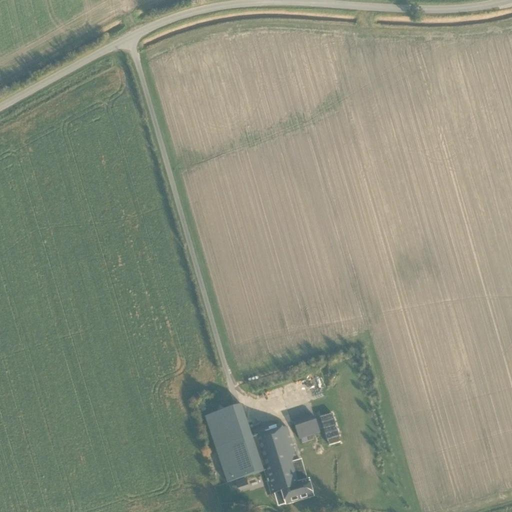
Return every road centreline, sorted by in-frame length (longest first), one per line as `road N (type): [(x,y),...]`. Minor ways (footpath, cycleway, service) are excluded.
road 1 (unclassified): [(0,108),(156,23),(215,7),(439,12),(510,0)]
road 2 (unknown): [(130,37),(244,435)]
